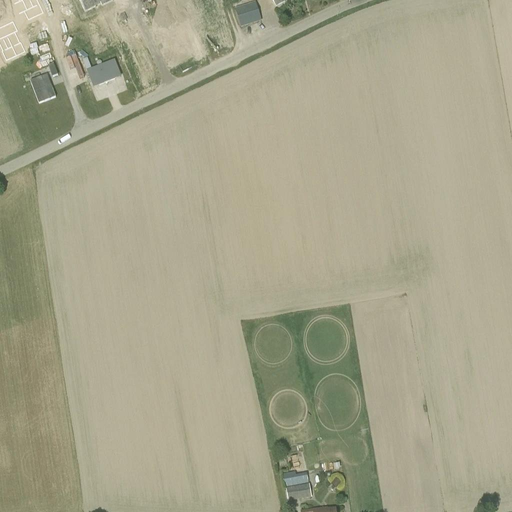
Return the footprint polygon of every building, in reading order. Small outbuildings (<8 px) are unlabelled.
[(12,0),(25,42),(43,36),(39,23),(47,20),(41,0),(12,0)] [(78,0),(85,14),(102,6),(102,8),(114,3),(112,0),(78,0)] [(241,28),(261,21),(255,3),(235,10),(241,28)] [(160,5),(63,28),(72,65),(169,42),(160,5)] [(0,28),(0,42),(4,50),(3,50),(8,61),(27,52),(22,41),(21,41),(17,32),(18,32),(14,22),(0,28)] [(46,77),(30,83),(38,106),(54,100),(46,77)] [(301,459),(293,460),(294,470),(302,468),(301,459)] [(282,476),(285,488),(308,483),(306,474),(296,477),(295,473),(282,476)] [(335,479),(331,485),(336,489),(341,483),(335,479)] [(309,485),(285,489),(288,503),(312,499),(309,485)]
